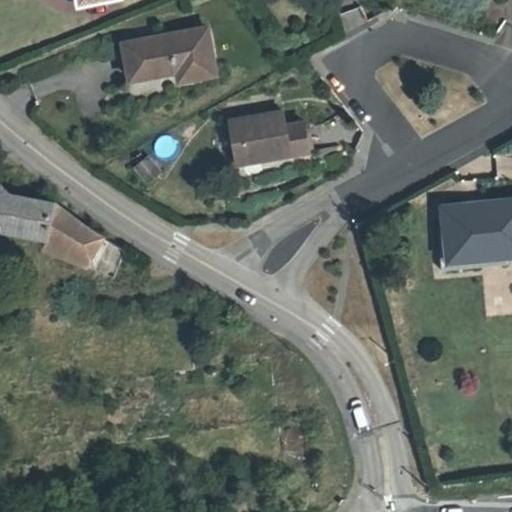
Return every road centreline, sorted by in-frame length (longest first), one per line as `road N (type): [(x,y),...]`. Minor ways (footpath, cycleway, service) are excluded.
road 1 (residential): [(511,87),(489,65),(403,36),(348,68),(412,166)]
road 2 (residential): [(0,120),(177,250),(248,290)]
road 3 (residential): [(248,290),(317,330),(348,364),(380,430),(392,511)]
road 4 (residential): [(248,290),(317,220),(412,166)]
